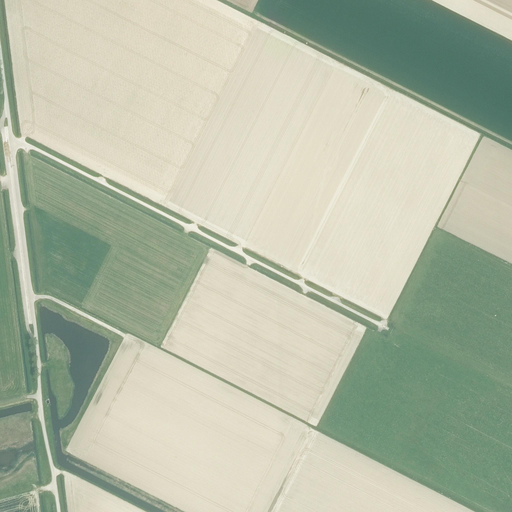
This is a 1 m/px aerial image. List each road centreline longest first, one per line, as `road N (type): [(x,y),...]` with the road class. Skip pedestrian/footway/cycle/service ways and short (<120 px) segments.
road 1 (unclassified): [(58,511),(0,52)]
road 2 (track): [(388,329),(11,141)]
